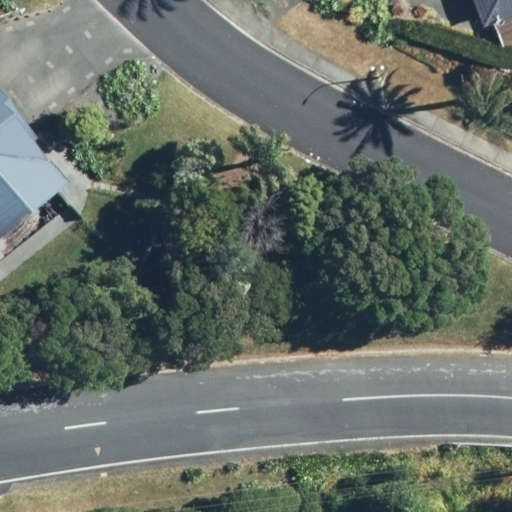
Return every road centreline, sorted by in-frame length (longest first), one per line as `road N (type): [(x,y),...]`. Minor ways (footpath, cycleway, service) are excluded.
road 1 (residential): [(511,394),(487,387),(252,397),(0,437)]
road 2 (residential): [(511,217),(336,133),(153,0)]
